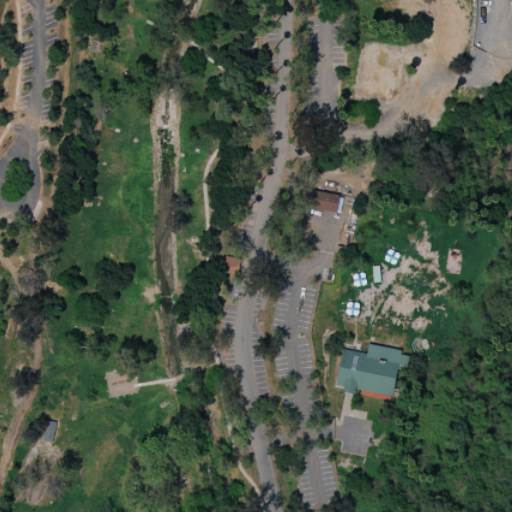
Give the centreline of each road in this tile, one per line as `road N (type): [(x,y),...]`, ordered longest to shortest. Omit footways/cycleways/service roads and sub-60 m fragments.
road 1 (residential): [(273,173),(243,318),(273,511)]
road 2 (residential): [(273,173),(284,141),(288,0)]
road 3 (residential): [(273,173),(396,186)]
